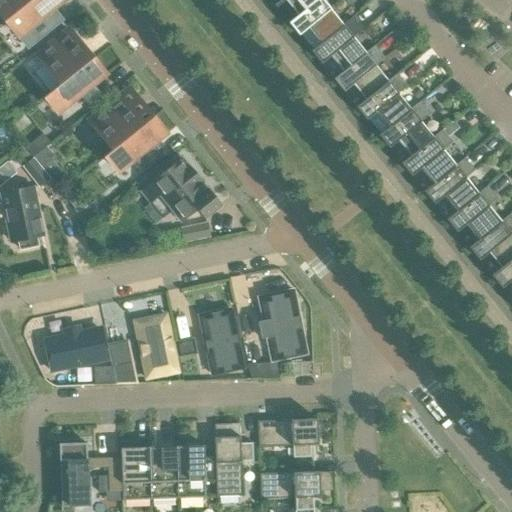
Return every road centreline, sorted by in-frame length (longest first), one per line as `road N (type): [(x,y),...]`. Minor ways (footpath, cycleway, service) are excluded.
road 1 (residential): [(40,406),(363,390)]
road 2 (unclassified): [(111,0),(307,244)]
road 3 (residential): [(307,244),(0,297)]
road 4 (unclassified): [(361,313),(511,495)]
road 5 (residential): [(410,0),(511,125)]
road 6 (residential): [(363,390),(368,511)]
